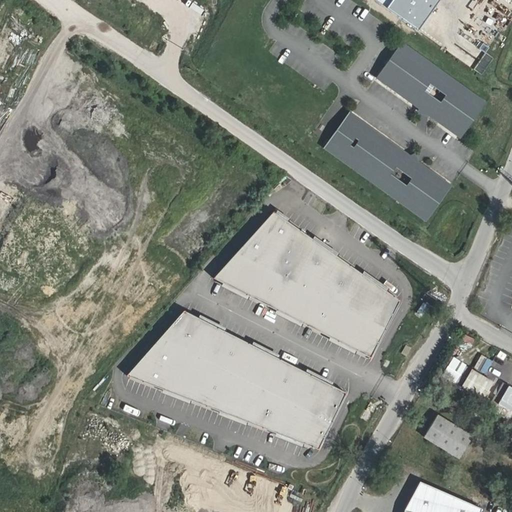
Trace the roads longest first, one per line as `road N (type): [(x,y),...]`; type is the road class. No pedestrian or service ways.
road 1 (unknown): [(362,373),(320,440),(304,451),(251,439),(131,381),(178,308),(206,294),(293,338)]
road 2 (unknown): [(451,317),(453,284),(442,269),(180,85)]
road 3 (unclassified): [(451,317),(340,511)]
road 4 (unknown): [(358,86),(503,189)]
road 5 (unclassified): [(511,169),(451,317)]
road 6 (unknown): [(60,0),(180,85)]
